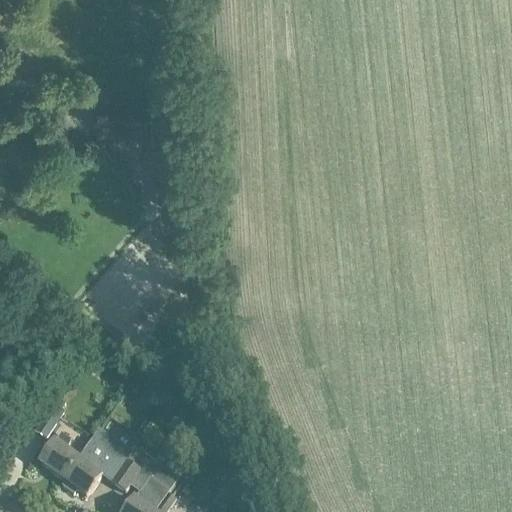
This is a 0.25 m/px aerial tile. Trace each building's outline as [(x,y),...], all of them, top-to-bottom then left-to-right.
[(157,203),(181,202),(184,202),(181,164),(178,164),(177,164),(173,109),(168,110),(151,111),(152,131),(157,203)] [(18,312),(5,329),(22,343),(26,338),(27,339),(38,326),(36,325),(39,322),(21,308),(18,312)] [(117,362),(107,355),(99,366),(109,373),(117,362)] [(54,408),(61,412),(65,406),(58,401),(54,408)] [(65,415),(61,412),(54,408),(53,407),(34,435),(46,442),(65,415)] [(198,457),(216,432),(206,426),(189,449),(198,457)] [(79,461),(91,443),(87,440),(74,458),(66,452),(70,442),(71,440),(69,439),(68,441),(61,436),(55,444),(40,466),(63,483),(79,461)] [(109,470),(108,469),(102,465),(103,463),(101,462),(100,464),(100,463),(92,470),(83,464),(79,461),(64,483),(68,486),(66,490),(77,497),(80,494),(87,500),(103,478),(104,476),(109,470)] [(127,464),(114,483),(112,485),(126,495),(130,488),(135,482),(141,473),(134,468),(127,464)] [(156,511),(158,508),(139,495),(127,511),(156,511)] [(169,511),(175,504),(168,498),(166,497),(158,508),(156,511),(169,511)]
